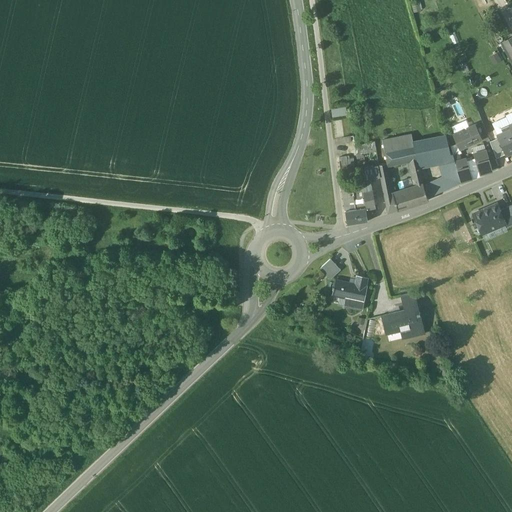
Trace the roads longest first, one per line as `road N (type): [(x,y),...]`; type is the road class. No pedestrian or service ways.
road 1 (unclassified): [(50,511),(252,319)]
road 2 (track): [(265,235),(241,217),(0,190)]
road 3 (unclassified): [(274,232),(276,200),(305,116),(294,0)]
road 4 (residential): [(356,231),(511,169)]
